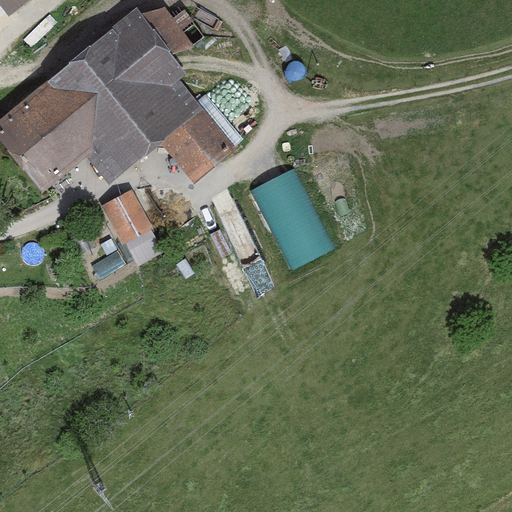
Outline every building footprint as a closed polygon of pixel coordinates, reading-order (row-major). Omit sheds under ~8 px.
[(0,0),(0,15),(4,20),(29,0),(0,0)] [(127,15),(0,118),(0,160),(31,198),(77,161),(100,189),(154,146),(188,187),(230,153),(173,84),(179,78),(167,64),(188,47),(156,7),(135,24),(127,15)] [(255,187),(292,269),(335,249),(297,167),(255,187)] [(126,191),(95,209),(130,270),(161,252),(126,191)] [(212,205),(257,299),(275,291),(231,196),(212,205)]
